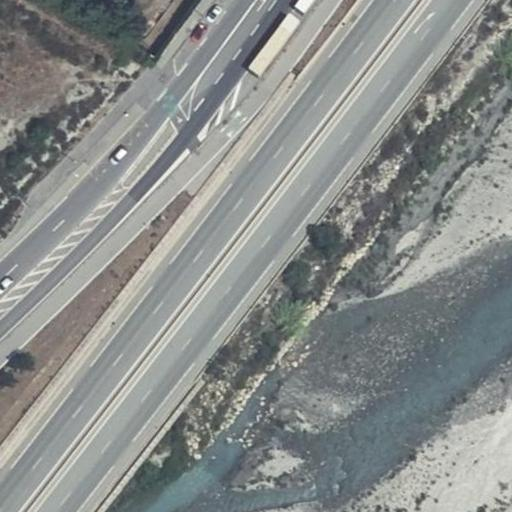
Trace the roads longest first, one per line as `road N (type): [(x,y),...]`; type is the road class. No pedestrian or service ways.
road 1 (trunk): [(54,511),(452,0)]
road 2 (trunk): [(393,0),(0,510)]
road 3 (tertiary): [(0,330),(190,133),(259,3)]
road 4 (tertiary): [(259,3),(62,223),(0,280)]
